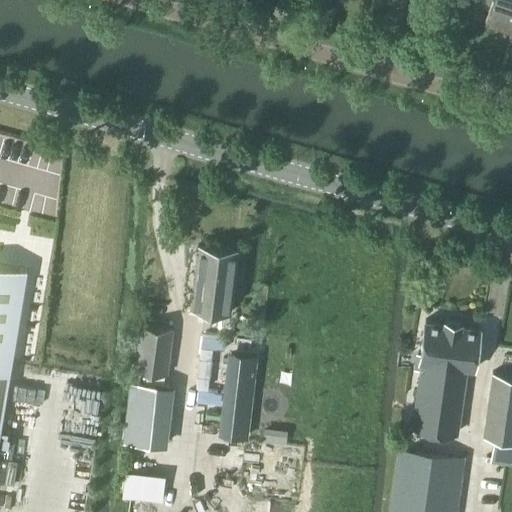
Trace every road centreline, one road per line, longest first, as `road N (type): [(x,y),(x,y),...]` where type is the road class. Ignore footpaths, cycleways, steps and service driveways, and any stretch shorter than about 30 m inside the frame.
road 1 (tertiary): [(511,239),(0,93)]
road 2 (unclassified): [(511,115),(106,0)]
